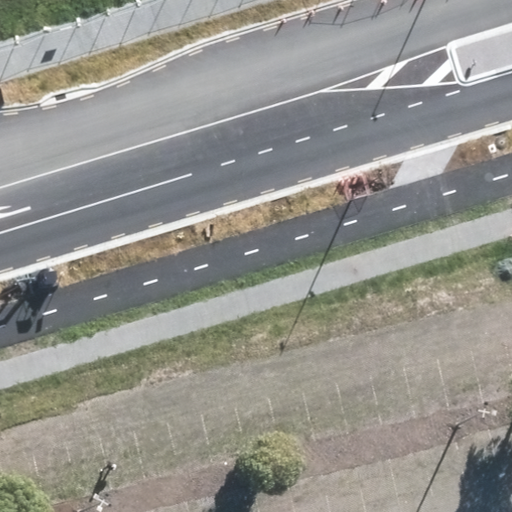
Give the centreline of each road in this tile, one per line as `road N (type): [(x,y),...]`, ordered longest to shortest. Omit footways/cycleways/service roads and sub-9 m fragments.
road 1 (residential): [(0,205),(319,100)]
road 2 (residential): [(511,98),(453,114),(319,100)]
road 3 (residential): [(319,100),(411,25),(480,0)]
